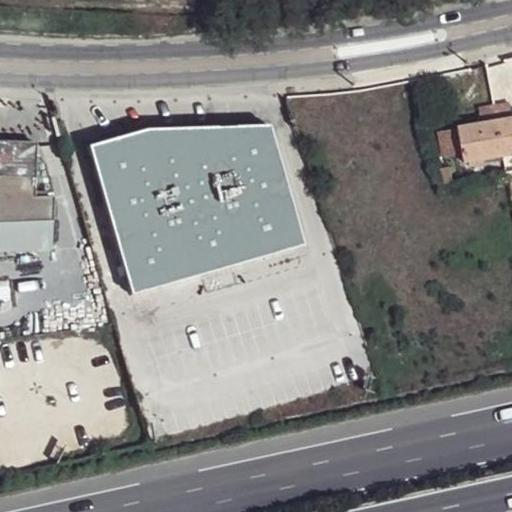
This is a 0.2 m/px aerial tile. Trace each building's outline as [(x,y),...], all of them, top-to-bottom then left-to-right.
[(458,130),(463,154),(464,163),(511,155),(511,119),(510,103),(478,108),(481,125),(458,130)] [(88,146),(132,296),(303,246),(269,126),(213,142),(208,127),(151,145),(147,130),(116,138),(88,146)] [(269,126),(208,127),(213,142),(269,126)] [(208,127),(147,130),(151,145),(208,127)] [(458,130),(437,133),(441,158),(463,154),(458,130)] [(0,222),(52,220),(53,197),(34,199),(35,143),(0,142),(0,222)] [(450,168),(441,169),(443,185),(452,183),(450,168)]
